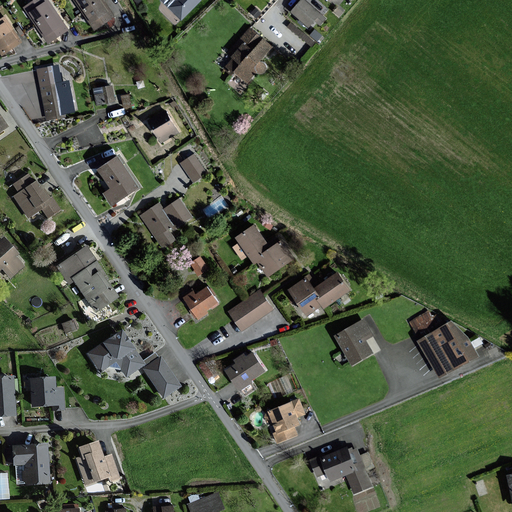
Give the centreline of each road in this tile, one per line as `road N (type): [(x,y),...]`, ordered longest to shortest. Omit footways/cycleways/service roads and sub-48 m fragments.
road 1 (residential): [(208,394),(0,85)]
road 2 (residential): [(0,431),(126,422),(208,394)]
road 3 (residential): [(289,511),(208,394)]
